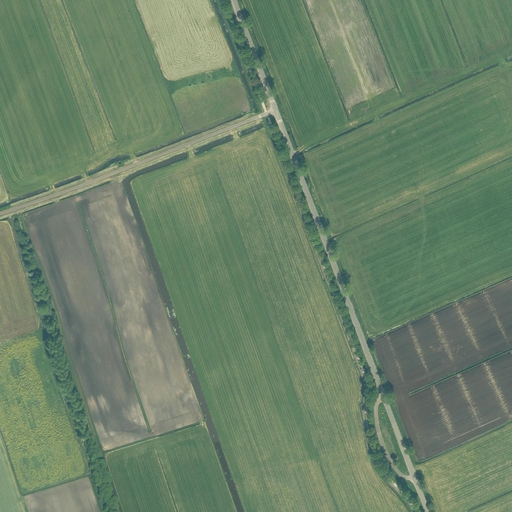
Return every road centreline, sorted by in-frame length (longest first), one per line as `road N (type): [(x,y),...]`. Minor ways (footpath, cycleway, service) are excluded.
road 1 (tertiary): [(427,511),(275,110)]
road 2 (unclassified): [(0,213),(275,110)]
